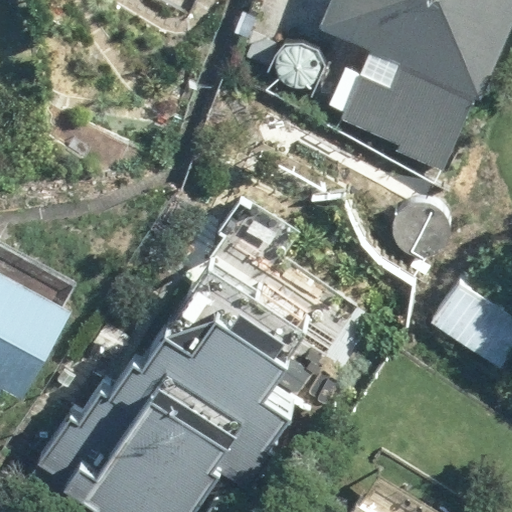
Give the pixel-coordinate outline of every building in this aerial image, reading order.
[(511,0),(347,0),(336,26),(384,46),(354,116),(405,138),(403,144),(454,164),(485,89),(496,94),(511,53),(511,0)] [(0,400),(10,383),(32,396),(86,306),(76,300),(90,278),(0,226),(0,400)] [(47,455),(129,511),(205,511),(222,488),(243,502),(309,407),(286,392),(310,357),(306,354),(324,327),(222,257),(129,393),(118,385),(95,419),(86,411),(47,455)] [(433,309),(506,359),(511,351),(511,301),(462,267),(433,309)] [(354,511),(398,511),(367,492),(354,511)]
